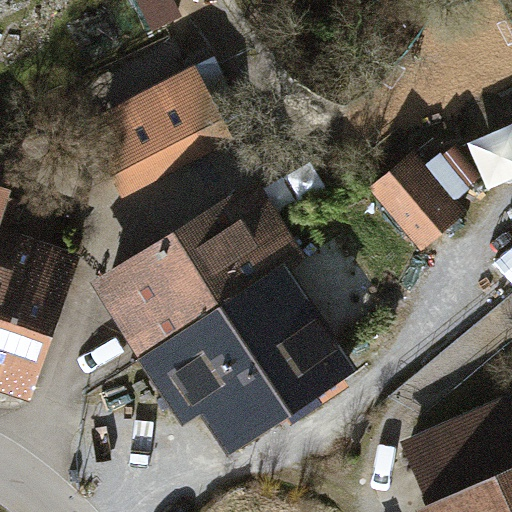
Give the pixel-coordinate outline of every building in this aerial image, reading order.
[(164,0),(130,0),(145,33),(174,20),(164,0)] [(127,191),(239,132),(199,55),(87,114),(127,191)] [(511,109),(473,128),(495,177),(511,168),(511,109)] [(421,250),(467,212),(416,152),(371,191),(421,250)] [(310,251),(260,176),(110,276),(217,434),(345,348),(289,265),(310,251)] [(0,370),(32,381),(71,266),(0,244),(0,200),(2,195),(0,194),(0,370)] [(511,511),(511,406),(408,454),(433,508),(426,511),(511,511)]
